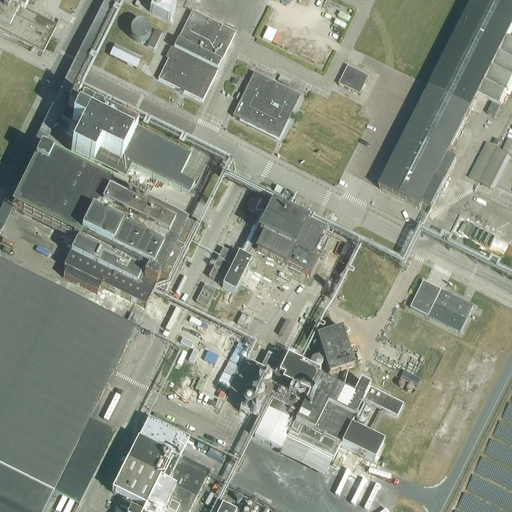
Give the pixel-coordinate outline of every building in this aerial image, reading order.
[(0,0),(0,31),(0,32),(18,41),(32,48),(38,51),(43,54),(45,51),(52,37),(57,27),(25,11),(30,0),(0,0)] [(119,0),(102,0),(75,55),(77,56),(72,66),(79,70),(82,65),(86,68),(119,0)] [(432,211),(456,163),(447,159),(478,97),(511,29),(511,0),(475,0),(380,191),(421,212),(424,207),(432,211)] [(170,23),(175,11),(155,2),(149,13),(170,23)] [(191,13),(173,50),(170,49),(165,60),(168,61),(158,81),(179,91),(178,93),(183,95),(184,94),(202,103),(235,34),(191,13)] [(131,30),(130,34),(131,38),(133,41),(136,43),(140,44),(144,43),(147,41),(149,38),(150,34),(149,30),(147,27),(144,25),(140,24),(136,25),(133,27),(131,30)] [(154,51),(162,34),(155,31),(147,47),(154,51)] [(511,45),(506,43),(479,97),(493,104),(487,115),(495,119),(500,108),(501,108),(511,85),(511,45)] [(115,47),(110,57),(136,70),(137,69),(140,62),(141,60),(115,47)] [(348,68),(339,86),(360,97),(369,79),(348,68)] [(299,97),(254,74),(233,117),(278,140),(299,97)] [(291,82),(280,77),(277,83),(288,88),(291,82)] [(123,118),(74,94),(61,120),(71,125),(66,136),(77,141),(71,153),(93,164),(99,152),(189,196),(194,185),(180,178),(190,156),(121,121),(123,118)] [(511,154),(486,142),(470,178),(496,190),(511,154)] [(27,152),(34,154),(38,145),(31,143),(27,152)] [(145,310),(158,284),(159,283),(167,287),(171,278),(183,253),(194,231),(198,224),(170,210),(166,218),(112,191),(109,185),(62,162),(41,152),(19,197),(13,210),(77,242),(77,244),(64,270),(67,271),(63,279),(97,296),(101,288),(145,310)] [(263,237),(262,240),(256,252),(287,266),(310,278),(328,241),(321,238),(323,234),(272,208),(259,234),(263,237)] [(510,245),(498,244),(498,253),(509,254),(510,245)] [(223,250),(208,279),(224,286),(222,289),(235,295),(251,262),(238,256),(238,257),(223,250)] [(0,511),(43,511),(53,494),(53,495),(60,498),(76,505),(79,506),(115,434),(89,421),(114,372),(135,330),(121,323),(123,320),(119,318),(117,321),(0,262),(0,511)] [(474,308),(442,292),(424,284),(411,310),(461,334),(474,308)] [(196,304),(204,308),(206,309),(215,291),(205,286),(196,304)] [(133,308),(127,324),(134,326),(140,310),(133,308)] [(246,329),(252,319),(242,314),(237,323),(246,329)] [(316,338),(329,376),(354,368),(341,329),(316,338)] [(188,349),(221,357),(217,369),(228,372),(230,366),(238,368),(242,352),(245,352),(247,341),(207,331),(205,340),(191,337),(188,349)] [(268,355),(260,370),(283,381),(264,418),(261,424),(254,438),(281,452),(279,456),(324,478),(339,447),(374,465),(383,446),(350,429),(355,420),(364,403),(397,419),(403,406),(360,385),(353,398),(318,380),(320,376),(287,359),(285,363),(268,355)] [(404,373),(399,383),(415,391),(421,381),(404,373)] [(245,394),(265,401),(270,389),(250,381),(245,394)] [(112,493),(123,499),(116,511),(189,511),(210,472),(181,458),(189,442),(148,422),(112,493)] [(212,444),(209,452),(223,459),(227,451),(223,449),(212,444)] [(340,497),(349,472),(344,470),(335,496),(340,497)] [(356,479),(348,504),(356,506),(365,481),(356,479)]
